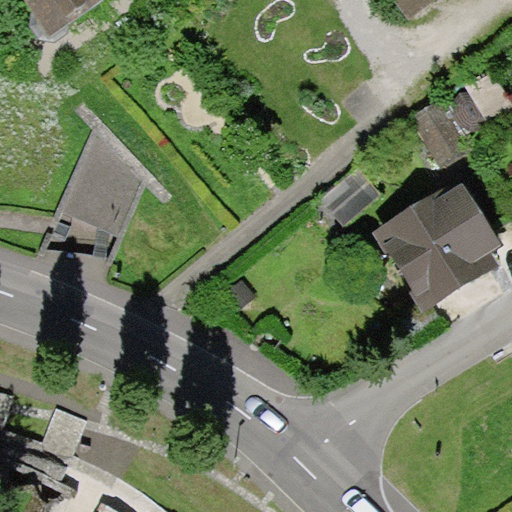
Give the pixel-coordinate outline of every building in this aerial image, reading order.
[(29,0),(53,32),(96,0),(29,0)] [(391,0),(402,14),(422,0),(391,0)] [(440,103),(415,119),(444,165),(469,150),(440,103)] [(147,181),(98,128),(38,260),(109,280),(147,181)] [(461,176),(375,227),(422,307),(508,256),(461,176)] [(0,511),(168,511),(151,496),(98,466),(76,454),(88,420),(57,408),(43,443),(4,429),(14,395),(0,391),(0,511)]
